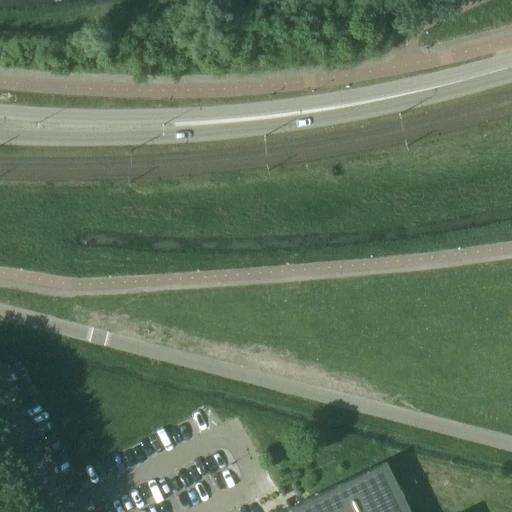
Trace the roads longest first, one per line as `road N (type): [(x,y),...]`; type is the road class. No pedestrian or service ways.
road 1 (unclassified): [(511,444),(0,307)]
road 2 (secondary): [(0,139),(172,138),(252,130),(359,104)]
road 3 (secondary): [(359,104),(112,120),(0,114)]
road 4 (secondary): [(359,104),(511,64)]
